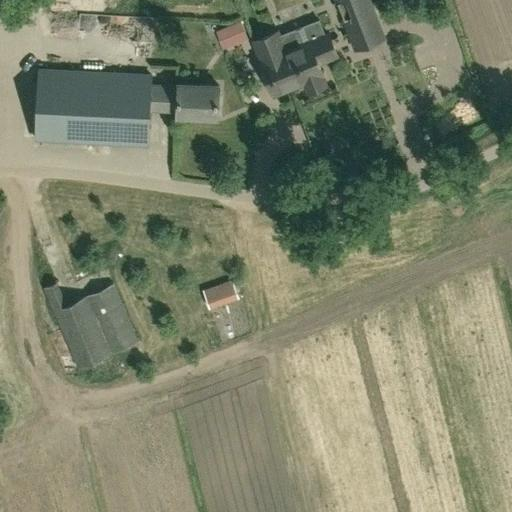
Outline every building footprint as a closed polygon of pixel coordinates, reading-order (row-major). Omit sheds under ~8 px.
[(278,32),(254,41),(261,60),(260,60),(274,95),(305,83),(306,85),(307,86),(309,88),(312,89),(316,89),(318,88),(319,87),(322,85),(323,82),(323,79),(322,76),(323,76),(318,63),(337,56),(330,38),(349,31),(350,34),(354,44),(356,48),(360,47),(380,39),(384,37),(382,33),(378,23),(369,0),(336,0),(344,18),(325,26),(329,33),(322,36),(316,21),(279,36),(278,32)] [(220,27),(226,49),(254,41),(247,19),(220,27)] [(219,85),(191,84),(179,83),(178,87),(150,85),(151,75),(39,69),(36,139),(147,144),(149,108),(177,110),(177,115),(217,117),(219,85)] [(208,307),(238,297),(232,279),(202,289),(208,307)] [(113,282),(66,303),(58,280),(43,287),(77,368),(138,338),(113,282)]
